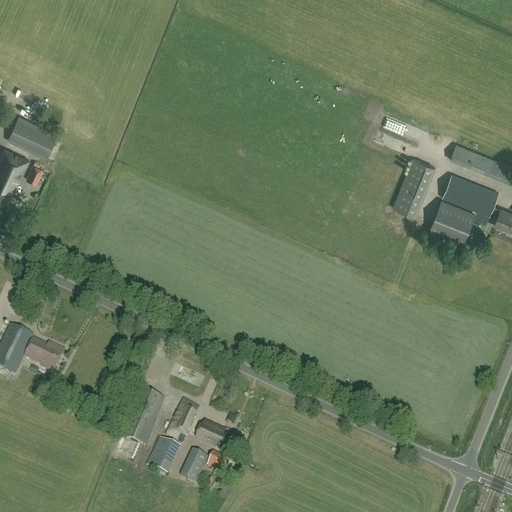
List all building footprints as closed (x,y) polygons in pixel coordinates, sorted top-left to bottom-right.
[(46,159),(57,135),(19,117),(7,141),(46,159)] [(511,182),(511,167),(455,145),(449,160),(482,172),(482,171),(511,182)] [(0,188),(15,155),(3,149),(0,154),(0,188)] [(15,155),(0,188),(0,200),(7,204),(12,192),(13,193),(28,161),(15,155)] [(435,168),(412,159),(393,208),(415,217),(435,168)] [(37,169),(38,166),(33,164),(25,180),(33,184),(35,181),(37,182),(42,171),(37,169)] [(462,245),(468,232),(476,210),(497,218),(494,225),(507,231),(508,230),(511,231),(511,214),(493,207),(498,194),(451,175),(442,199),(473,211),(472,213),(441,200),(428,232),(462,245)] [(47,346),(31,339),(33,336),(9,325),(0,346),(0,367),(15,375),(22,359),(40,368),(39,370),(52,376),(64,351),(53,346),(53,347),(48,345),(47,346)] [(129,387),(133,378),(131,377),(138,361),(129,357),(117,382),(129,387)] [(146,446),(164,399),(140,390),(122,437),(146,446)] [(182,443),(199,407),(183,399),(166,436),(182,443)] [(233,456),(241,440),(225,432),(226,430),(204,420),(195,438),(233,456)] [(153,456),(148,471),(166,477),(176,447),(155,440),(150,455),(153,456)] [(209,458),(193,450),(187,461),(204,469),(209,458)] [(214,453),(207,466),(225,475),(232,462),(217,454),(214,453)] [(192,487),(189,494),(194,496),(198,490),(192,487)]
